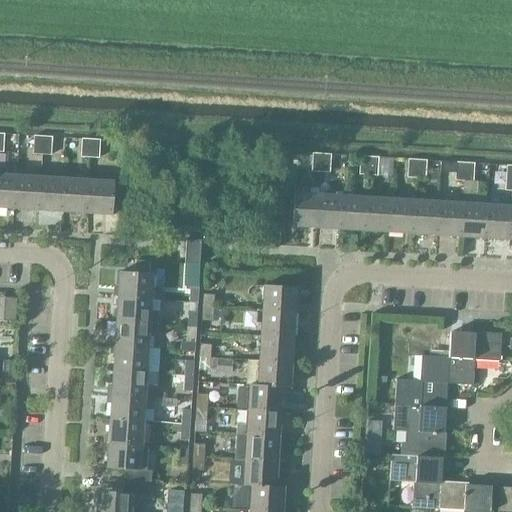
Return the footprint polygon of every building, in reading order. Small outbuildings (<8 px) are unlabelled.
[(33,155),(42,156),(43,137),(34,137),(33,155)] [(43,137),(42,156),(52,156),(53,138),(43,137)] [(81,158),(90,159),(91,140),(82,140),(81,158)] [(91,140),(90,159),(99,159),(100,141),(91,140)] [(312,173),(321,173),(322,155),(313,154),(312,173)] [(322,155),(321,173),(330,174),(331,155),(322,155)] [(360,176),(369,176),(370,158),(361,157),(360,176)] [(370,158),(369,176),(378,177),(379,158),(370,158)] [(408,178),(417,179),(418,161),(408,160),(408,178)] [(418,161),(417,179),(426,180),(427,161),(418,161)] [(455,181),(465,182),(466,164),(456,163),(455,181)] [(466,164),(465,182),(474,182),(475,164),(466,164)] [(431,170),(431,179),(439,180),(440,170),(431,170)] [(0,208),(14,210),(16,176),(0,174),(0,208)] [(14,210),(38,211),(40,177),(16,176),(14,210)] [(38,211),(62,213),(64,179),(40,177),(38,211)] [(62,213),(86,214),(88,180),(64,179),(62,213)] [(88,180),(86,214),(111,216),(113,182),(88,180)] [(293,227),(317,229),(319,195),(295,193),(293,227)] [(317,229),(341,230),(343,196),(319,195),(317,229)] [(341,230),(365,232),(367,198),(343,196),(341,230)] [(365,232),(389,233),(391,199),(367,198),(365,232)] [(389,233),(413,235),(415,201),(391,199),(389,233)] [(413,235),(437,236),(439,202),(415,201),(413,235)] [(437,236),(461,238),(463,204),(439,202),(437,236)] [(461,238),(485,239),(487,205),(463,204),(461,238)] [(485,239),(509,241),(510,222),(511,207),(487,205),(485,239)] [(186,240),(184,264),(200,265),(201,241),(186,240)] [(135,261),(134,273),(149,274),(150,262),(135,261)] [(118,297),(151,300),(163,301),(163,290),(152,289),(153,275),(149,274),(134,273),(119,272),(118,297)] [(263,286),(261,311),(295,313),(297,288),(263,286)] [(190,303),(199,304),(200,289),(191,288),(190,303)] [(204,295),(203,309),(214,309),(215,296),(204,295)] [(118,297),(116,321),(149,324),(151,300),(118,297)] [(214,309),(203,309),(202,322),(213,323),(214,309)] [(261,311),(260,336),(293,338),(295,313),(261,311)] [(189,313),(188,328),(197,329),(198,314),(189,313)] [(116,321),(115,346),(148,348),(154,349),(154,338),(149,337),(149,324),(116,321)] [(181,342),(180,352),(195,352),(196,344),(197,329),(188,328),(187,343),(181,342)] [(450,333),(448,358),(446,384),(447,384),(472,385),(474,360),(499,362),(501,334),(472,332),(472,334),(450,333)] [(260,336),(258,361),(292,363),(293,338),(260,336)] [(115,346),(113,370),(146,373),(148,348),(115,346)] [(201,346),(200,359),(211,359),(211,346),(201,346)] [(396,380),(394,405),(445,408),(447,384),(446,384),(448,358),(421,356),(419,381),(396,380)] [(211,359),(200,359),(199,371),(210,372),(211,359)] [(3,361),(2,373),(14,374),(15,362),(3,361)] [(218,361),(217,373),(231,374),(232,362),(218,361)] [(258,361),(257,386),(282,388),(290,389),(292,363),(258,361)] [(186,362),(185,377),(194,377),(195,362),(186,362)] [(113,370),(111,394),(152,398),(152,385),(156,385),(156,374),(146,373),(113,370)] [(194,377),(185,377),(184,391),(193,392),(194,377)] [(249,385),(247,411),(281,413),(282,388),(257,386),(249,385)] [(111,394),(110,419),(143,421),(144,409),(151,410),(152,398),(111,394)] [(197,395),(197,408),(208,409),(208,396),(197,395)] [(400,444),(399,455),(416,457),(442,459),(444,459),(446,430),(444,430),(445,408),(394,405),(393,431),(418,432),(417,445),(400,444)] [(208,409),(197,408),(196,421),(207,422),(208,409)] [(183,410),(182,425),(191,425),(192,410),(183,410)] [(247,411),(246,435),(279,438),(281,413),(247,411)] [(110,419),(108,443),(142,446),(142,433),(143,421),(110,419)] [(367,437),(380,438),(381,422),(368,422),(367,437)] [(191,425),(182,425),(181,439),(190,440),(191,425)] [(233,460),(244,460),(277,463),(279,438),(246,435),(235,435),(233,460)] [(108,443),(107,468),(123,469),(123,481),(149,483),(150,471),(146,471),(148,446),(142,446),(108,443)] [(389,455),(389,445),(366,444),(366,453),(389,455)] [(194,445),(194,458),(204,459),(205,445),(194,445)] [(179,464),(188,465),(189,450),(180,449),(179,464)] [(411,508),(439,509),(440,481),(441,481),(442,459),(416,457),(399,455),(391,455),(389,481),(413,483),(411,508)] [(242,486),(250,486),(276,487),(277,463),(244,460),(242,486)] [(382,461),(369,460),(368,469),(381,471),(382,461)] [(193,471),(192,482),(205,483),(206,473),(200,467),(193,466),(193,471)] [(97,491),(96,511),(129,511),(131,494),(148,495),(149,483),(123,481),(122,493),(97,491)] [(440,481),(439,509),(463,511),(489,511),(491,487),(469,485),(469,483),(441,481),(440,481)] [(250,486),(249,511),(266,511),(282,511),(284,487),(276,487),(250,486)] [(511,511),(511,487),(499,487),(497,511),(511,511)] [(191,495),(190,508),(201,508),(202,495),(191,495)]
